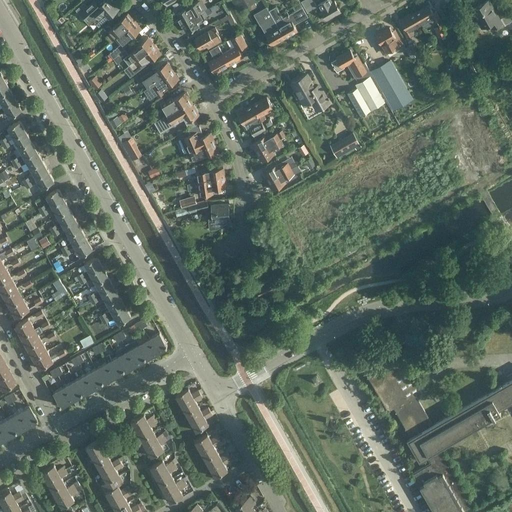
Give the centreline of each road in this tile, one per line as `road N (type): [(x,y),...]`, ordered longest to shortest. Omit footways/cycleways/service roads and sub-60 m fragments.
road 1 (unclassified): [(195,352),(0,12)]
road 2 (unclassified): [(217,391),(355,315),(511,286)]
road 3 (residential): [(0,485),(166,390),(157,373)]
road 4 (residential): [(211,98),(370,11)]
road 5 (residential): [(242,237),(236,163),(211,98)]
road 6 (residential): [(211,98),(131,0)]
